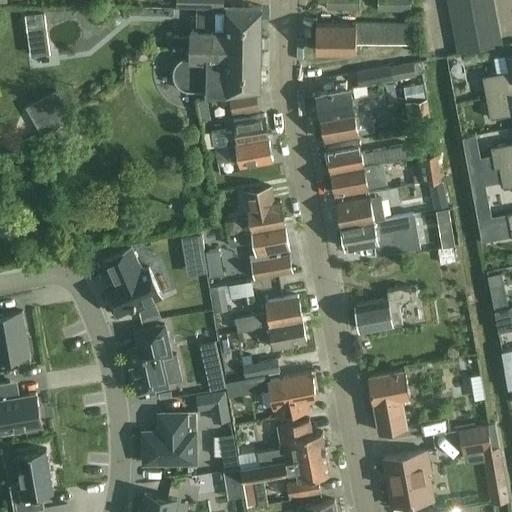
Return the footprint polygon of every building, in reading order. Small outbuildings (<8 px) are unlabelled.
[(358,0),(326,0),(327,8),(358,9),(358,0)] [(410,0),(377,0),(378,10),(410,10),(410,0)] [(496,10),(494,0),(482,0),(471,2),(473,14),(496,10)] [(448,6),(450,18),(473,14),(471,2),(448,6)] [(169,34),(168,43),(179,44),(191,44),(196,44),(197,44),(240,45),(260,46),(261,6),(253,6),(253,10),(197,10),(197,18),(197,25),(192,25),(191,35),(178,34),(169,34)] [(498,22),(496,10),(473,14),(475,26),(498,22)] [(45,12),(26,15),(27,28),(44,26),(47,26),(45,12)] [(450,18),(453,30),(475,26),(473,14),(450,18)] [(317,22),(316,50),(356,51),(356,43),(413,44),(413,24),(356,23),(317,22)] [(500,33),(498,22),(475,26),(477,38),(500,33)] [(453,30),(455,42),(477,38),(475,26),(453,30)] [(479,49),(502,45),(500,33),(477,38),(479,49)] [(45,38),(29,40),(31,57),(48,55),(45,38)] [(455,42),(457,53),(479,49),(477,38),(455,42)] [(180,64),(177,70),(177,77),(180,83),(185,86),(190,87),(210,87),(210,97),(222,95),(259,89),(260,46),(240,45),(197,44),(196,44),(191,44),(191,59),(185,60),(180,64)] [(486,96),(511,91),(511,54),(506,55),(506,56),(508,70),(496,72),(482,75),(486,96)] [(414,61),(358,72),(361,85),(417,74),(414,61)] [(321,116),(371,107),(386,105),(384,92),(352,98),(350,86),(317,92),(321,116)] [(511,91),(486,96),(487,102),(489,109),(490,118),(511,113),(511,91)] [(258,109),(255,92),(231,96),(234,114),(258,109)] [(425,99),(414,100),(417,116),(428,115),(425,99)] [(487,102),(481,103),(482,110),(489,109),(487,102)] [(65,104),(42,116),(50,130),(72,118),(65,104)] [(358,134),(358,132),(375,130),(371,107),(321,116),(325,139),(358,134)] [(226,143),(268,136),(264,114),(232,119),(234,130),(225,131),(225,129),(211,132),(213,145),(226,143)] [(226,143),(213,145),(216,163),(229,161),(228,155),(238,153),(240,165),(272,160),(268,136),(226,143)] [(499,166),(511,163),(511,141),(491,145),(492,154),(495,168),(500,167),(499,166)] [(359,142),(327,148),(331,171),(375,163),(383,161),(401,158),(406,157),(411,156),(409,144),(373,150),(361,153),(359,142)] [(411,156),(406,157),(407,165),(418,163),(421,181),(441,178),(437,152),(431,153),(417,155),(411,156)] [(492,154),(481,157),(483,170),(495,168),(492,154)] [(375,163),(331,171),(335,193),(387,184),(383,161),(375,163)] [(500,167),(503,187),(511,185),(511,163),(499,166),(500,167)] [(280,200),(273,201),(270,185),(244,190),(249,217),(241,219),(240,217),(224,220),(227,234),(284,223),(280,200)] [(446,194),(433,196),(435,208),(448,206),(446,194)] [(374,195),(337,202),(341,225),(384,217),(381,200),(375,201),(374,195)] [(405,210),(430,208),(429,195),(404,196),(405,210)] [(489,199),(474,202),(477,218),(492,215),(489,199)] [(384,217),(341,225),(345,248),(374,243),(376,254),(416,247),(419,247),(414,212),(394,216),(384,217)] [(291,269),(288,253),(268,257),(266,250),(287,246),(288,246),(284,223),(227,234),(229,245),(253,240),(256,252),(249,253),(252,268),(254,276),(291,269)] [(452,231),(440,233),(442,246),(452,245),(454,244),(452,231)] [(50,256),(66,252),(63,242),(47,246),(50,256)] [(442,246),(439,247),(442,261),(455,259),(452,245),(442,246)] [(114,282),(105,286),(117,313),(142,303),(143,304),(162,296),(149,267),(142,270),(131,246),(104,258),(114,282)] [(219,249),(206,251),(208,263),(221,261),(219,249)] [(503,271),(490,274),(492,285),(506,283),(503,271)] [(228,284),(231,296),(254,292),(252,280),(228,284)] [(398,301),(412,299),(410,286),(387,290),(388,297),(355,303),(360,330),(402,322),(398,301)] [(269,324),(301,318),(297,295),(264,301),(266,310),(236,316),(239,330),(256,327),(269,324)] [(0,358),(30,354),(29,350),(33,349),(30,335),(27,336),(22,310),(0,313),(0,358)] [(269,324),(256,327),(258,337),(271,335),(273,348),(305,342),(301,318),(269,324)] [(164,323),(135,330),(139,345),(129,347),(132,363),(130,364),(133,375),(135,375),(139,391),(168,384),(162,356),(171,354),(164,323)] [(511,347),(502,349),(509,388),(511,387),(511,347)] [(250,354),(242,355),(243,363),(252,362),(250,354)] [(253,376),(260,374),(279,370),(277,358),(243,366),(246,378),(253,376)] [(221,362),(206,366),(211,389),(226,385),(221,362)] [(401,398),(409,397),(404,368),(369,375),(379,431),(407,426),(401,398)] [(270,379),(275,406),(276,415),(310,409),(308,396),(316,394),(312,371),(270,379)] [(246,378),(226,382),(229,396),(267,389),(264,374),(253,376),(246,378)] [(10,380),(0,381),(0,431),(2,431),(3,434),(13,432),(12,429),(42,424),(36,392),(12,396),(10,380)] [(209,390),(197,392),(200,408),(212,406),(214,420),(230,417),(225,388),(209,390)] [(162,423),(146,423),(146,459),(199,458),(198,407),(162,407),(162,423)] [(322,431),(311,433),(308,419),(277,425),(282,447),(258,451),(260,464),(326,452),(322,431)] [(463,452),(491,446),(500,445),(495,421),(486,423),(459,428),(463,452)] [(54,491),(46,447),(16,452),(21,481),(9,483),(14,511),(44,507),(42,493),(54,491)] [(237,449),(223,452),(226,468),(240,466),(237,449)] [(427,449),(384,457),(393,505),(433,498),(429,476),(432,475),(427,449)] [(240,468),(242,481),(290,473),(289,472),(297,471),(299,483),(319,480),(318,476),(329,474),(326,452),(260,464),(240,468)] [(299,483),(287,485),(289,498),(321,493),(319,480),(299,483)] [(139,511),(175,511),(178,499),(145,492),(141,511),(139,511)] [(336,511),(334,500),(303,505),(304,511),(336,511)]
